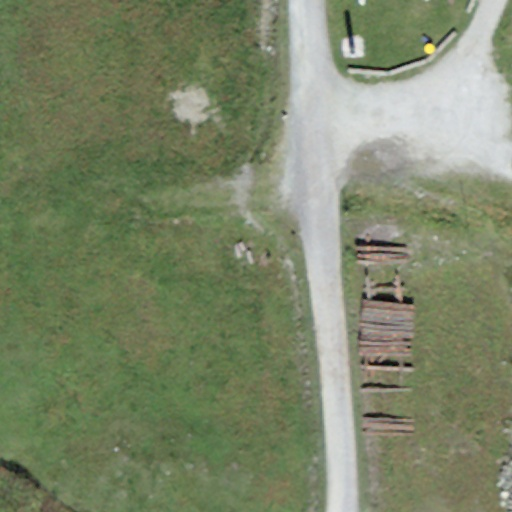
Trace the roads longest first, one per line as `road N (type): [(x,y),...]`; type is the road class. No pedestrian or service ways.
road 1 (track): [(344,511),(313,141)]
road 2 (unclassified): [(313,141),(307,0)]
